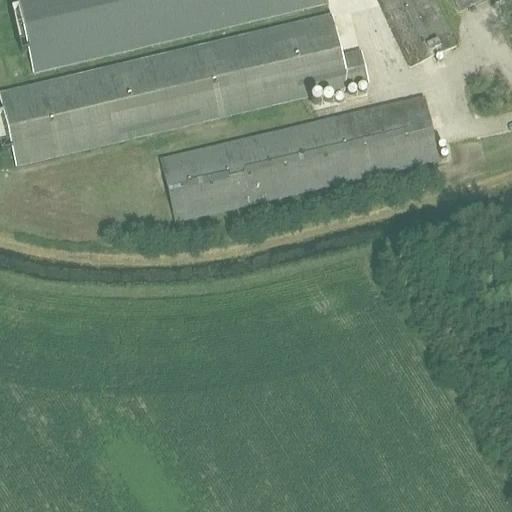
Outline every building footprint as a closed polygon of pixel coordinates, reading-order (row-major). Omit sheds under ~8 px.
[(327,5),(326,0),(16,0),(18,9),(11,11),(21,54),(29,52),(34,74),(327,5)] [(378,0),(410,69),(453,49),(430,0),(378,0)] [(452,0),(458,13),(485,0),(452,0)] [(360,54),(340,58),(330,17),(0,94),(0,107),(15,170),(368,86),(360,54)] [(176,226),(438,160),(422,98),(160,164),(176,226)]
